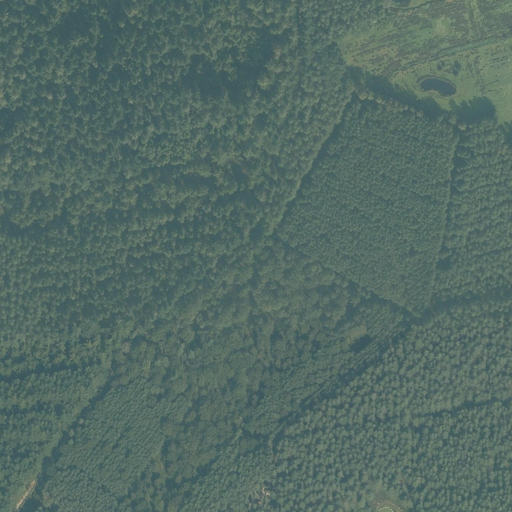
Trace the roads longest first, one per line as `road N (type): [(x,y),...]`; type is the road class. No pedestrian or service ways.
road 1 (track): [(299,0),(301,63),(256,223),(146,322),(117,363)]
road 2 (track): [(256,223),(418,315),(431,298),(511,282)]
road 3 (track): [(0,188),(279,149)]
road 4 (track): [(281,443),(511,404)]
road 5 (track): [(418,315),(358,380),(287,430),(281,443)]
road 6 (track): [(117,363),(267,444),(281,443)]
road 7 (track): [(15,511),(122,366)]
road 8 (track): [(0,387),(117,363)]
